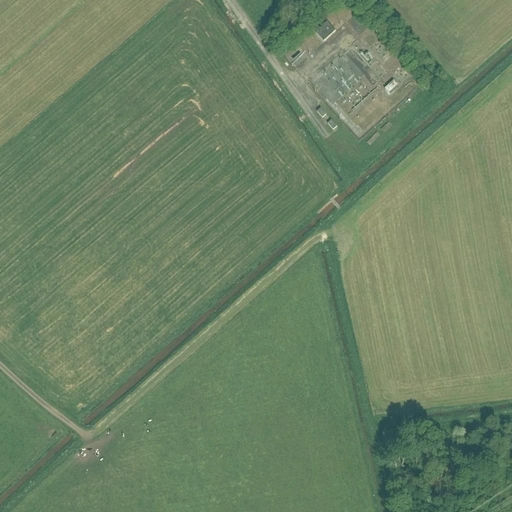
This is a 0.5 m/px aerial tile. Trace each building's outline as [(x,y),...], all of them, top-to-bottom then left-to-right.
[(334,32),(326,24),(315,34),(323,43),(334,32)] [(294,60),(298,65),(308,58),(304,53),(294,60)] [(371,54),(364,58),(368,63),(374,59),(371,54)] [(363,85),(356,77),(343,59),(337,63),(357,90),(363,85)] [(383,66),(377,73),(382,77),(388,71),(383,66)] [(390,95),(399,86),(395,82),(385,90),(390,95)] [(334,121),(328,125),(333,132),(338,129),(334,121)]
